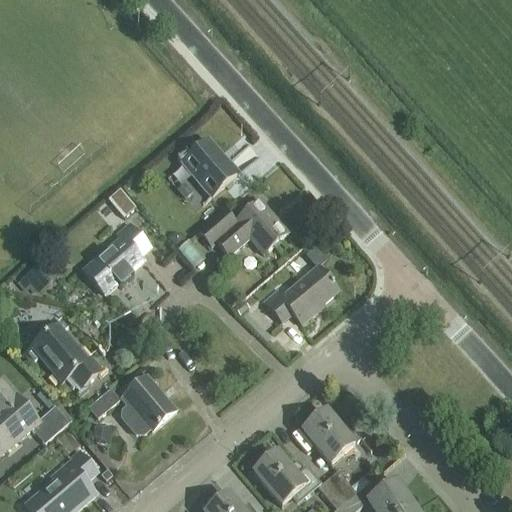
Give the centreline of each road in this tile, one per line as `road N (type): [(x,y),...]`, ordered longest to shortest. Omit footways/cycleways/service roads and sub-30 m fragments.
road 1 (unclassified): [(414,286),(159,0)]
road 2 (residential): [(228,445),(157,334),(162,311),(181,297),(212,298),(297,389)]
road 3 (residential): [(478,511),(334,355)]
road 4 (unclassified): [(511,392),(414,286)]
